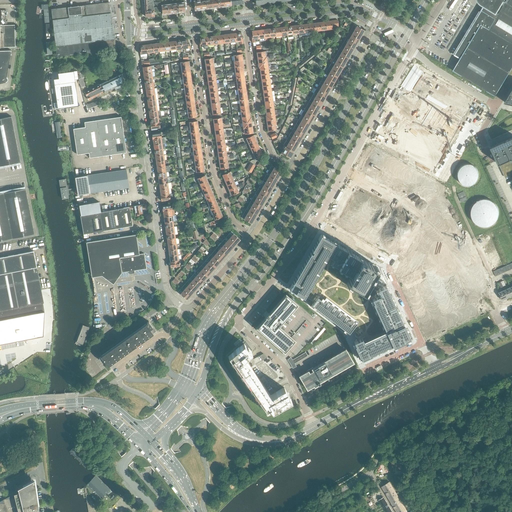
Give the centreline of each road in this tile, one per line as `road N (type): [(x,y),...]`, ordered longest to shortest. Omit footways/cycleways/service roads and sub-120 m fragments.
road 1 (tertiary): [(248,286),(301,221),(403,35)]
road 2 (tertiary): [(353,94),(277,230),(207,330)]
road 3 (unclassified): [(511,384),(404,433),(370,473),(302,511)]
road 4 (residential): [(252,236),(229,214),(212,171),(192,30)]
road 5 (residential): [(171,299),(137,94)]
road 6 (unclassified): [(148,511),(117,464),(92,443),(16,444),(0,453)]
road 7 (residential): [(264,289),(363,139)]
road 8 (residential): [(293,167),(270,152),(261,131),(244,23)]
road 9 (secondary): [(313,427),(434,365)]
road 10 (secondary): [(120,413),(94,400),(0,410)]
road 11 (tertiary): [(120,413),(207,330)]
road 12 (secondary): [(0,420),(74,407),(115,420)]
